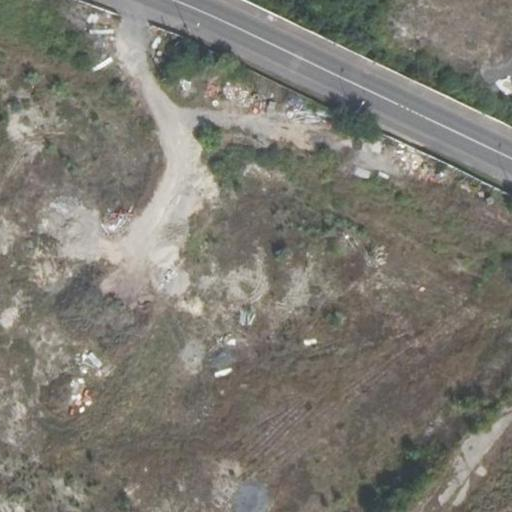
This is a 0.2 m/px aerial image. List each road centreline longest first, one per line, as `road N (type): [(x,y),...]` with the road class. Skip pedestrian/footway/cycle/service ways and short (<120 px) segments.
road 1 (unclassified): [(511,158),(162,0)]
road 2 (unknown): [(121,0),(130,43),(153,93),(190,140),(199,182),(168,270),(177,297)]
